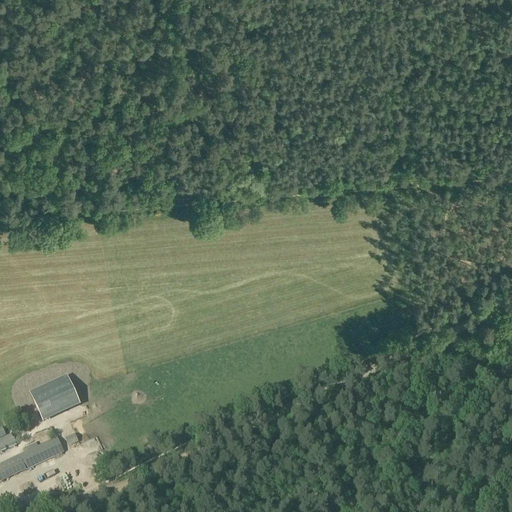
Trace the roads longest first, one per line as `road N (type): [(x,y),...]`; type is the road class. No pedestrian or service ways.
road 1 (track): [(0,216),(511,172)]
road 2 (track): [(66,511),(511,303)]
road 3 (track): [(378,511),(422,334)]
